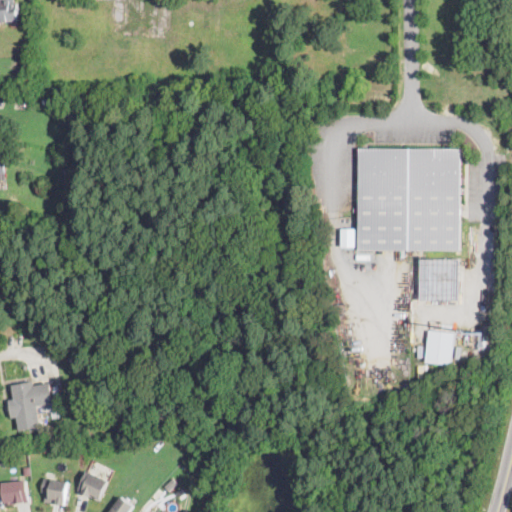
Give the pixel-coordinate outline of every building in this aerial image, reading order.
[(0,0),(15,0),(15,2),(19,6),(18,21),(0,21),(0,0)] [(15,91),(14,100),(5,99),(6,90),(15,91)] [(461,222),(461,250),(359,249),(359,216),(360,148),(462,149),(461,222)] [(81,191),(65,192),(62,168),(79,166),(81,191)] [(356,227),(342,227),(342,246),(356,245),(356,227)] [(461,258),(460,300),(421,300),(421,258),(461,258)] [(458,333),(454,365),(429,363),(432,330),(458,333)] [(34,381),(35,386),(51,383),(55,403),(39,406),(42,426),(21,430),(19,416),(14,417),(11,404),(11,400),(15,399),(13,385),(34,381)] [(9,462),(0,463),(0,453),(7,452),(9,462)] [(31,472),(25,473),(23,466),(30,465),(31,472)] [(110,479),(100,500),(83,491),(85,488),(80,486),(88,469),(110,479)] [(69,480),(66,503),(45,500),(47,491),(42,491),(45,476),(69,480)] [(26,500),(26,501),(8,503),(8,501),(6,501),(4,481),(28,479),(30,500),(26,500)] [(174,486),(170,489),(166,484),(171,481),(174,486)] [(136,504),(130,511),(109,511),(122,494),(136,504)]
